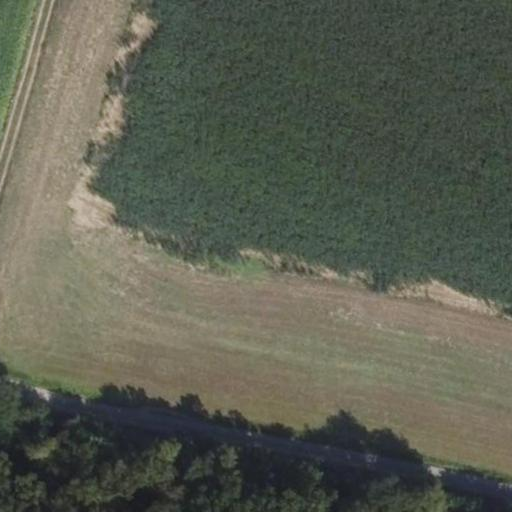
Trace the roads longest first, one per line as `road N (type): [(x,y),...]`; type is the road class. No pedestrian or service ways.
road 1 (unclassified): [(0,376),(487,511)]
road 2 (track): [(0,154),(45,0)]
